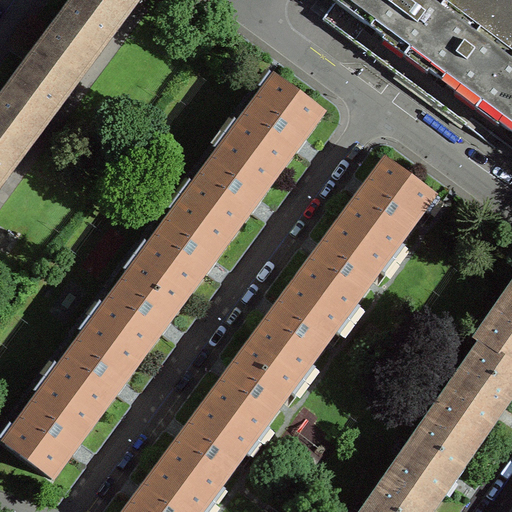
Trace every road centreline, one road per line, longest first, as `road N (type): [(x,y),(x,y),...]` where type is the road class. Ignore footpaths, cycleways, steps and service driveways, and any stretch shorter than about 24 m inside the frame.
road 1 (residential): [(75,511),(374,106)]
road 2 (residential): [(374,106),(511,212)]
road 3 (residential): [(271,27),(374,106)]
